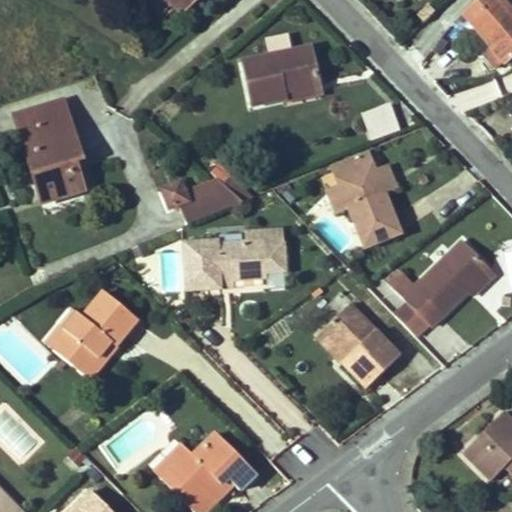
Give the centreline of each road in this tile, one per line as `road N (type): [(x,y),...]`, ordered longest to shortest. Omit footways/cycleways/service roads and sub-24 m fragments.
road 1 (residential): [(511,195),(333,0)]
road 2 (residential): [(511,354),(345,472)]
